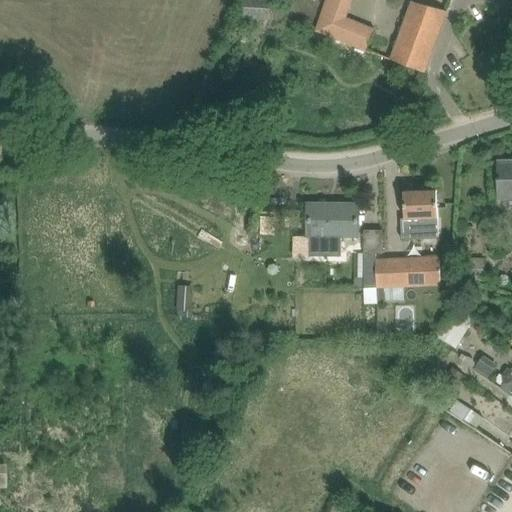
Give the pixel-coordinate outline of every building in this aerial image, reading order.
[(272,19),(273,0),(244,0),(243,17),(272,19)] [(324,0),(313,29),(367,50),(376,27),(347,15),(352,0),(324,0)] [(412,2),(390,60),(426,73),(448,12),(412,2)] [(500,195),(500,199),(511,198),(511,162),(500,162),(500,182),(500,195)] [(406,220),(402,220),(403,240),(439,239),(439,219),(438,190),(405,192),(406,220)] [(309,236),(309,258),(333,258),(333,256),(343,256),(343,238),(359,238),(359,205),(309,204),(309,236)] [(364,265),(364,289),(377,288),(376,259),(376,254),(383,254),(383,230),(364,231),(364,265)] [(377,259),(376,259),(377,288),(378,288),(405,287),(429,286),(442,286),(441,264),(441,257),(377,259)] [(471,259),(470,280),(484,280),(485,260),(471,259)] [(377,288),(364,289),(365,304),(378,304),(377,288)] [(454,306),(436,336),(457,349),(475,319),(454,306)] [(467,356),(463,353),(460,358),(474,367),(477,363),(474,359),(471,356),(467,356)] [(507,378),(511,370),(511,368),(508,367),(503,375),(506,377),(507,378)] [(449,374),(440,388),(451,395),(460,382),(449,374)] [(511,382),(508,380),(502,388),(509,392),(511,387),(511,382)]
